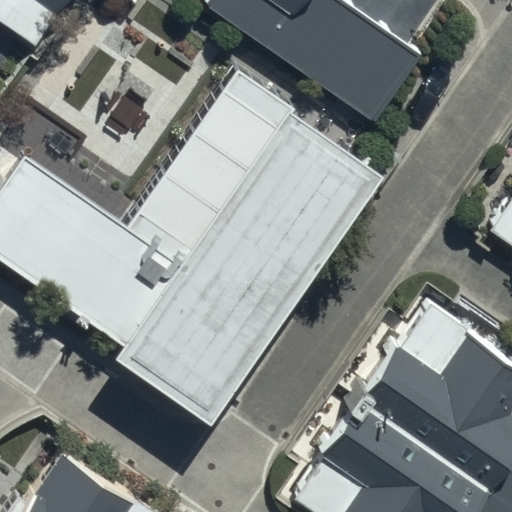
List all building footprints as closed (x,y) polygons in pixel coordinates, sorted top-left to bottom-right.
[(55,0),(0,0),(0,22),(27,41),(55,0)] [(209,0),(367,106),(414,36),(359,0),(209,0)] [(186,382),(355,137),(234,54),(127,210),(14,133),(0,153),(0,254),(65,299),(186,382)] [(511,170),(494,196),(479,219),(511,240),(511,170)] [(511,346),(423,287),(287,487),(324,511),(455,511),(511,429),(511,346)] [(511,511),(511,429),(455,511),(511,511)] [(164,511),(168,507),(58,432),(3,511),(164,511)]
